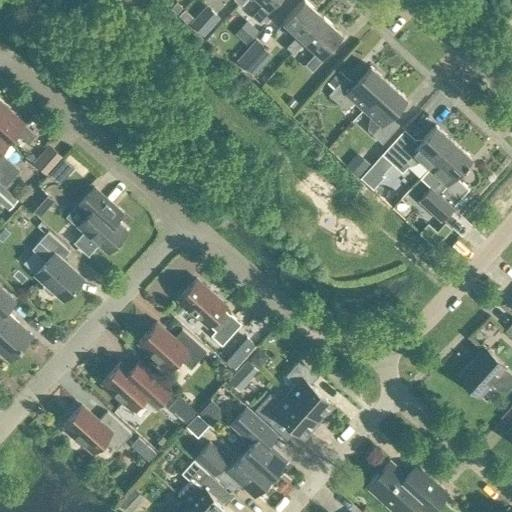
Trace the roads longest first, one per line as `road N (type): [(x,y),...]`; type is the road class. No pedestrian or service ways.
road 1 (residential): [(192,223),(0,434)]
road 2 (residential): [(192,223),(0,57)]
road 3 (residential): [(383,345),(347,345),(310,330),(192,223)]
road 4 (residential): [(511,222),(413,328),(383,345)]
road 5 (residential): [(511,503),(392,395)]
road 6 (residential): [(288,511),(392,395)]
road 7 (residential): [(511,97),(405,0)]
